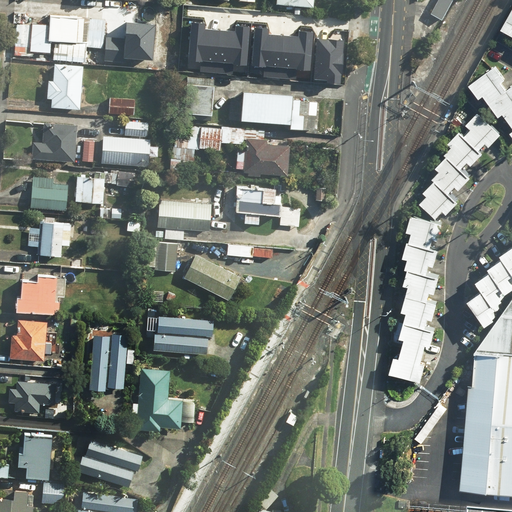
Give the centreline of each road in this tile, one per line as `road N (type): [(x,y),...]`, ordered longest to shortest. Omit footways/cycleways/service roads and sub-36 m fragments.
road 1 (secondary): [(390,56),(394,99),(378,304),(358,394)]
road 2 (secondary): [(358,394),(378,95),(390,56)]
road 3 (residential): [(463,255),(455,348),(415,421),(356,414)]
